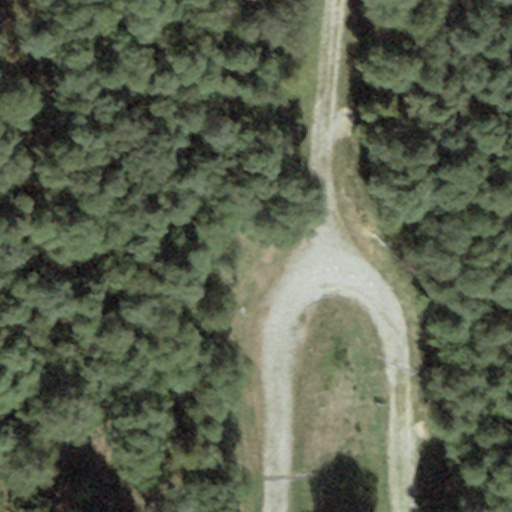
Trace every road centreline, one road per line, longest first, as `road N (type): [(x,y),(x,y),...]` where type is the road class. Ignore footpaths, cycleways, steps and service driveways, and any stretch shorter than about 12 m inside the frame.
road 1 (track): [(272,511),(281,338),(295,290),(326,260),(332,0)]
road 2 (track): [(326,260),(364,279),(382,311),(396,367),(408,511)]
